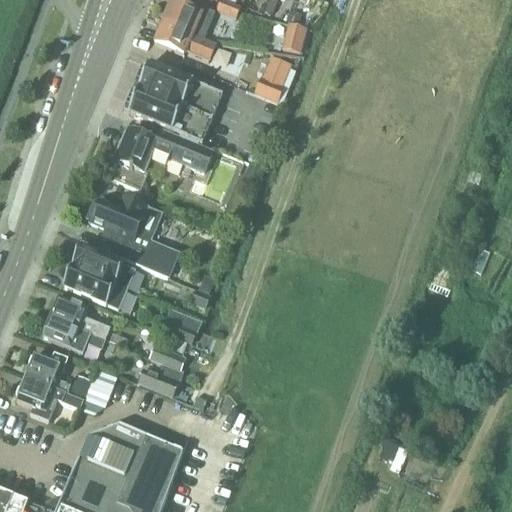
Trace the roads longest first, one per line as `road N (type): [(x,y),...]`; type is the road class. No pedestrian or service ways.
road 1 (track): [(217,394),(350,0)]
road 2 (tertiary): [(0,304),(109,0)]
road 3 (track): [(511,371),(446,511)]
